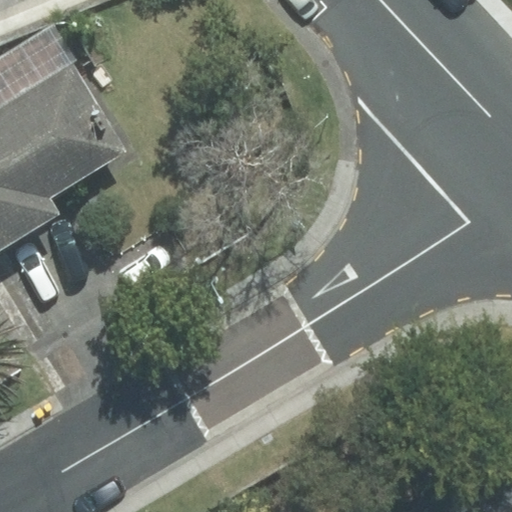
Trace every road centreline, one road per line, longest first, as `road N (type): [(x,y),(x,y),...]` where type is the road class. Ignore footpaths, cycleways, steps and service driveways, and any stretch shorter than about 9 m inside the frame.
road 1 (unclassified): [(0,508),(250,360),(511,190)]
road 2 (secondary): [(384,0),(511,142)]
